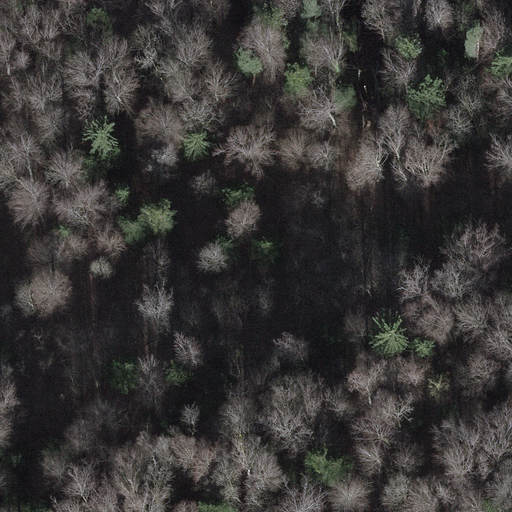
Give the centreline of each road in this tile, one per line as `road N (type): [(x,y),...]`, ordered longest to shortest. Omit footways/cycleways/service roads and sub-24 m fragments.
road 1 (track): [(511,252),(427,298),(221,351),(0,458)]
road 2 (track): [(173,167),(359,199),(511,204)]
